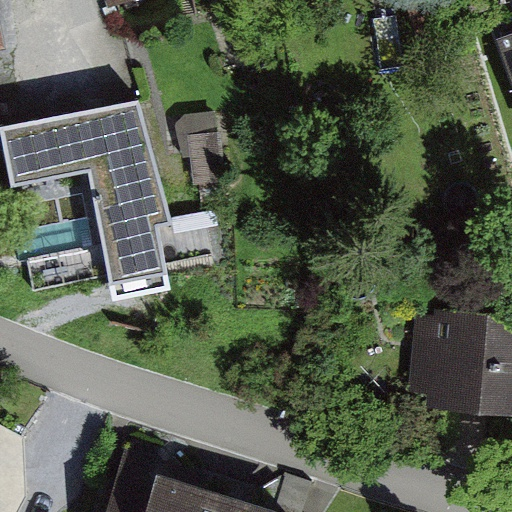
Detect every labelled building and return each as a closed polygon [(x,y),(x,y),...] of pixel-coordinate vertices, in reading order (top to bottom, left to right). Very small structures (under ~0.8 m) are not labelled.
[(103,0),(109,13),(142,0),(103,0)] [(405,0),(418,35),(460,21),(452,0),(405,0)] [(142,101),(0,128),(13,191),(90,175),(116,304),(173,290),(161,228),(175,225),(142,101)] [(223,133),(189,136),(194,185),(227,183),(223,133)] [(511,317),(435,312),(435,316),(416,315),(410,394),(429,395),(428,410),(511,416),(511,317)] [(0,511),(19,511),(27,498),(24,438),(0,425),(0,511)] [(306,511),(315,484),(287,475),(275,511),(267,511),(157,478),(156,481),(122,471),(109,511),(306,511)]
